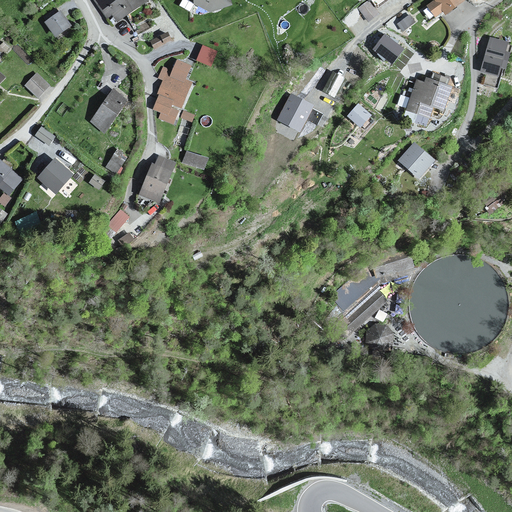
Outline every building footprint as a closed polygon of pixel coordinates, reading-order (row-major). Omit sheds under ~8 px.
[(148,0),(97,0),(114,29),(152,6),(148,0)] [(193,0),(193,6),(212,16),(237,10),(234,0),(193,0)] [(464,0),(441,0),(432,7),(443,22),(468,4),(464,0)] [(370,5),(361,14),(370,23),(379,15),(370,5)] [(397,21),(410,11),(406,6),(393,15),(397,21)] [(62,15),(45,25),(55,40),(71,30),(62,15)] [(411,17),(398,27),(405,36),(418,26),(411,17)] [(167,29),(154,35),(156,40),(169,34),(167,29)] [(384,31),(371,47),(392,67),(409,45),(384,31)] [(170,34),(156,41),(158,45),(173,39),(170,34)] [(499,74),(508,39),(489,34),(481,69),(499,74)] [(166,85),(156,110),(161,115),(158,122),(178,131),(196,87),(191,85),(198,69),(178,61),(173,73),(165,70),(159,83),(166,85)] [(422,73),(406,111),(425,120),(430,108),(450,117),(461,90),(422,73)] [(0,74),(0,93),(10,84),(0,74)] [(39,77),(28,89),(41,101),(52,89),(39,77)] [(289,91),(278,120),(302,130),(313,101),(289,91)] [(115,93),(91,125),(107,137),(131,104),(115,93)] [(359,102),(346,115),(362,129),(375,114),(359,102)] [(313,105),(309,119),(319,122),(324,108),(313,105)] [(44,131),(37,140),(50,150),(57,141),(44,131)] [(417,146),(401,167),(426,187),(442,166),(417,146)] [(205,167),(209,155),(187,147),(183,159),(205,167)] [(118,148),(105,166),(115,174),(128,156),(118,148)] [(157,155),(140,194),(160,203),(177,163),(157,155)] [(56,158),(39,176),(58,194),(75,175),(56,158)] [(2,159),(0,161),(0,188),(8,195),(23,176),(2,159)] [(94,173),(88,182),(99,188),(105,179),(94,173)] [(0,227),(0,228),(10,212),(0,205),(0,227)] [(107,222),(116,230),(130,215),(121,206),(107,222)] [(334,318),(349,334),(388,300),(379,289),(423,271),(411,243),(371,259),(330,296),(343,310),(334,318)] [(503,334),(510,308),(503,283),(485,264),(459,257),(433,264),(415,283),(408,308),(414,334),(433,352),(459,359),(484,352),(503,334)] [(390,344),(392,340),(393,336),(392,332),(391,328),(388,325),(384,323),(380,322),(375,323),(371,325),(369,329),(367,333),(367,337),(368,341),(371,345),(374,347),(378,348),(383,348),(387,346),(390,344)]
